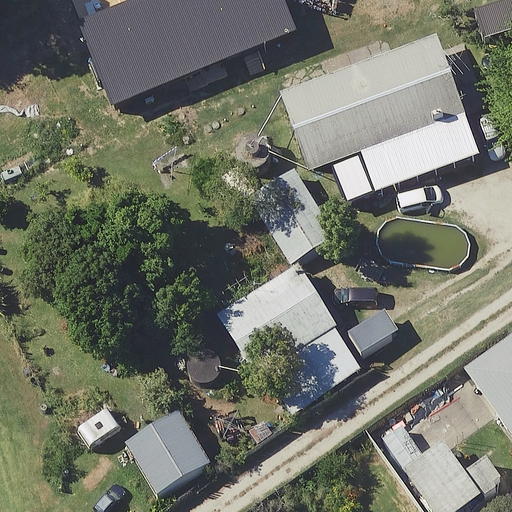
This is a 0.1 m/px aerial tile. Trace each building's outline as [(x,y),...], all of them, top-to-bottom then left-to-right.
[(246,2),(245,0),(83,0),(81,1),(103,58),(246,2)] [(449,74),(438,42),(392,59),(385,38),(344,53),(351,74),(280,100),(308,176),(486,110),(470,66),(449,74)] [(295,175),(258,197),(296,263),(333,241),(295,175)] [(360,374),(295,268),(215,317),(253,380),(273,368),(300,411),(360,374)] [(511,349),(465,383),(511,447),(511,349)] [(120,430),(99,395),(68,414),(90,448),(120,430)] [(461,435),(435,399),(378,438),(429,511),(461,511),(499,486),(484,464),(463,478),(442,448),(461,435)] [(207,468),(178,417),(125,447),(155,498),(207,468)]
